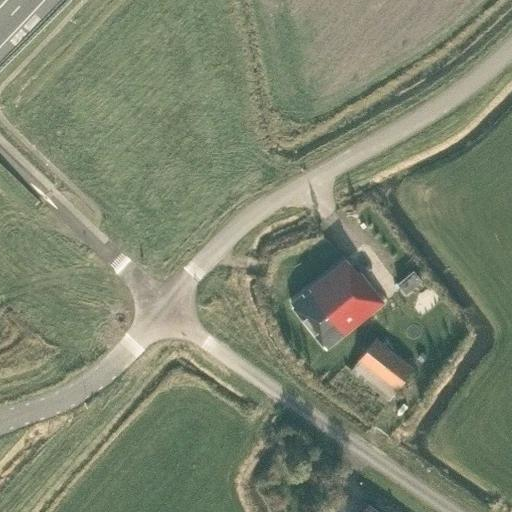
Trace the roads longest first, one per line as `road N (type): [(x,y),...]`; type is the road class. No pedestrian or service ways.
road 1 (tertiary): [(166,310),(248,218),(445,103),(511,49)]
road 2 (unclassified): [(453,511),(166,310)]
road 3 (tertiary): [(0,420),(88,384),(166,310)]
